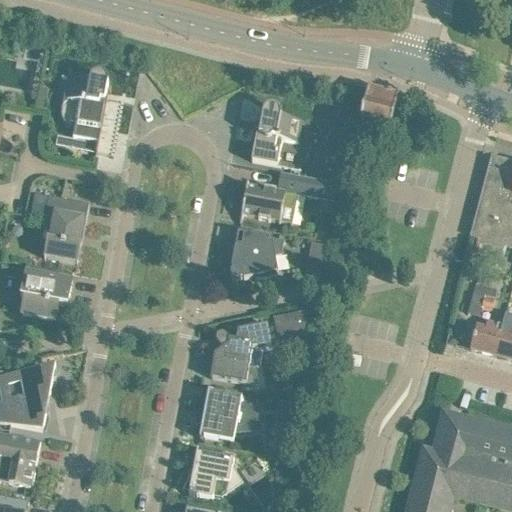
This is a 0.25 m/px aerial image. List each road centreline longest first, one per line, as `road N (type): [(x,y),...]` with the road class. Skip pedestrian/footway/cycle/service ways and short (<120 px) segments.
road 1 (residential): [(213,180),(212,162),(188,135),(153,138),(140,151),(69,511)]
road 2 (residential): [(150,511),(213,180)]
road 3 (tertiary): [(412,66),(276,47),(95,0)]
road 4 (residential): [(417,361),(490,98)]
road 5 (unknown): [(128,201),(12,172),(3,215)]
road 6 (residential): [(358,511),(378,435),(417,361)]
